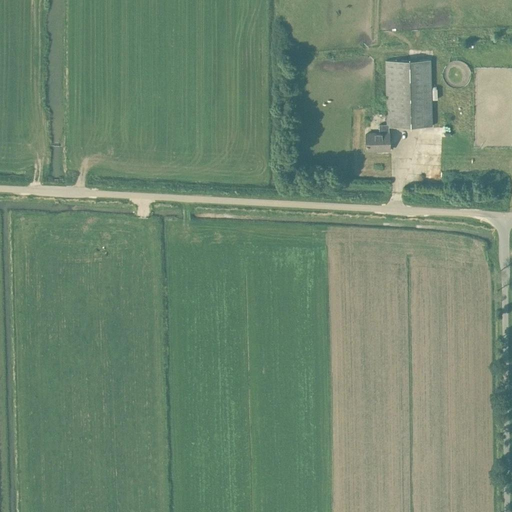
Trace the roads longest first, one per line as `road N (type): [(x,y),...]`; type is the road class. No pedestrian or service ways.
road 1 (unclassified): [(504,216),(0,189)]
road 2 (unclassified): [(507,511),(504,216)]
